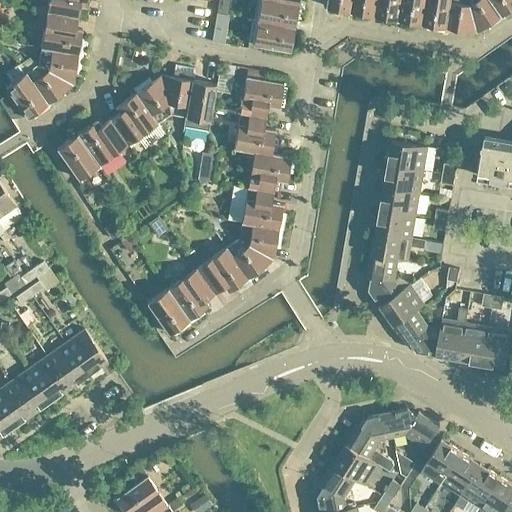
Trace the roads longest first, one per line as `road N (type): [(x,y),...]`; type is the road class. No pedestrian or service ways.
road 1 (residential): [(309,66),(297,138),(315,159),(296,265),(282,275)]
road 2 (residential): [(511,262),(452,251),(471,131),(511,116)]
road 3 (residential): [(108,19),(153,26),(175,46),(309,66)]
road 4 (residential): [(313,20),(476,52),(511,27)]
road 5 (residential): [(511,437),(438,387),(372,357),(324,358)]
road 6 (residential): [(22,136),(98,85),(108,19)]
road 7 (residential): [(324,358),(199,409)]
road 8 (residential): [(179,341),(282,275)]
